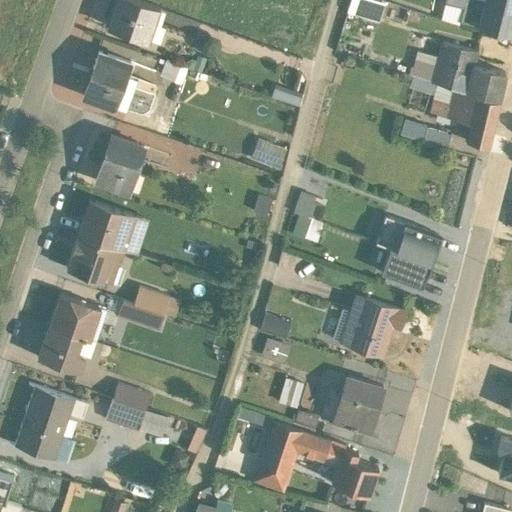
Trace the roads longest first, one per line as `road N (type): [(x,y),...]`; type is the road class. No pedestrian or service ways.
road 1 (residential): [(408,511),(511,112)]
road 2 (residential): [(33,103),(65,116),(68,134),(0,336)]
